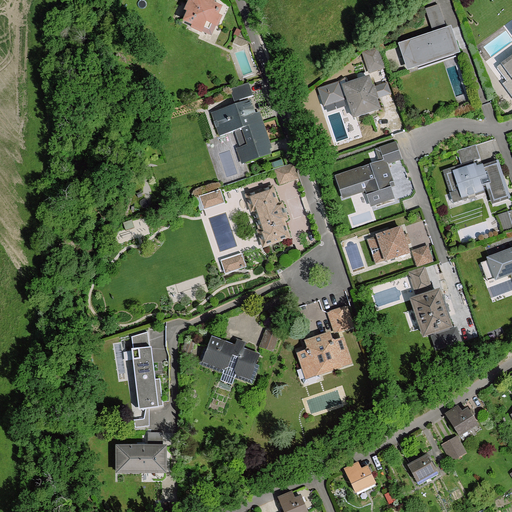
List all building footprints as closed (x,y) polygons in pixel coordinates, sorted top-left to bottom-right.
[(189,5),(180,23),(209,36),(221,10),(212,6),(214,1),(210,0),(177,0),(189,5)] [(433,33),(398,44),(407,71),(460,54),(451,27),(447,29),(439,5),(425,10),(433,33)] [(511,32),(511,33),(511,34),(511,60),(501,69),(511,83),(511,32)] [(385,68),(378,48),(362,53),(369,74),(385,68)] [(381,109),(371,77),(344,86),(355,118),(381,109)] [(246,147),(235,151),(240,166),(271,155),(257,115),(244,119),(239,106),(210,115),(218,138),(240,131),(246,147)] [(401,162),(395,144),(377,150),(382,162),(334,179),(342,201),(364,194),(369,209),(394,200),(390,189),(394,187),(386,167),(401,162)] [(509,197),(497,161),(482,166),(475,145),(457,151),(462,166),(451,170),(460,197),(487,188),(492,203),(509,197)] [(292,167),(274,173),(279,187),(297,181),(292,167)] [(289,239),(272,187),(243,197),(261,249),(289,239)] [(222,205),(217,192),(198,198),(203,211),(222,205)] [(505,229),(511,226),(511,216),(510,211),(501,213),(505,229)] [(409,254),(399,228),(373,237),(383,263),(409,254)] [(426,247),(411,252),(416,268),(431,263),(426,247)] [(511,247),(487,256),(495,277),(511,272),(511,274),(511,247)] [(240,256),(221,262),(225,275),(245,268),(240,256)] [(431,289),(425,269),(408,274),(414,295),(431,289)] [(452,329),(439,290),(408,300),(421,339),(452,329)] [(353,325),(346,305),(328,312),(334,331),(353,325)] [(281,330),(269,326),(261,346),(273,351),(281,330)] [(434,335),(437,347),(462,342),(459,329),(434,335)] [(309,349),(298,352),(304,368),(300,369),(304,382),(320,377),(318,371),(350,361),(343,338),(332,342),(329,333),(306,340),(309,349)] [(209,339),(201,364),(225,372),(230,358),(237,360),(231,376),(251,383),(260,355),(209,339)] [(152,346),(131,348),(139,411),(160,408),(159,405),(163,404),(160,378),(156,379),(152,346)] [(458,409),(446,417),(459,439),(477,428),(466,410),(461,413),(458,409)] [(150,439),(164,440),(165,431),(151,431),(150,439)] [(456,439),(441,447),(450,464),(465,456),(456,439)] [(166,448),(118,448),(118,473),(166,473),(166,448)] [(425,456),(406,467),(416,483),(435,472),(425,456)] [(358,464),(344,471),(355,494),(375,484),(366,467),(360,469),(358,464)] [(278,497),(284,511),(311,511),(301,488),(278,497)]
